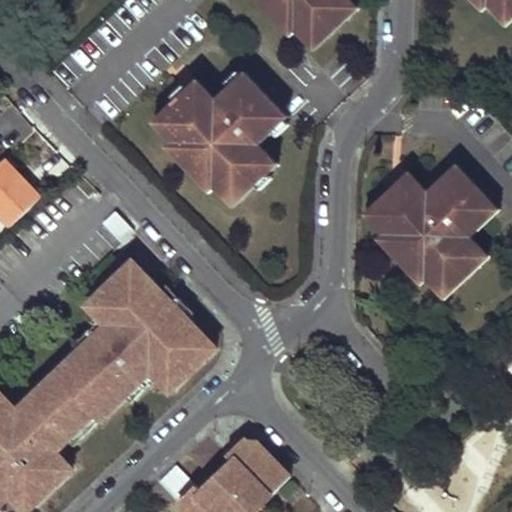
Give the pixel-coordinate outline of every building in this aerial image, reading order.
[(347,20),(359,9),(350,0),(262,0),(259,3),(280,25),(285,20),(296,32),(314,52),(337,30),(332,24),(342,15),(347,20)] [(472,0),(483,12),(488,7),(481,0),(472,0)] [(507,27),(511,22),(511,0),(481,0),(488,7),(507,27)] [(342,15),(332,24),(337,30),(347,20),(342,15)] [(285,20),(280,25),(291,37),(296,32),(285,20)] [(279,165),(260,146),(289,118),(280,109),(246,74),(218,101),(212,96),(199,108),(208,119),(200,127),(178,102),(154,124),(173,143),(184,155),(179,160),(199,182),(205,177),(216,188),(234,208),(279,165)] [(199,81),(178,102),(200,127),(208,119),(199,108),(212,96),(199,81)] [(168,148),(179,160),(184,155),(173,143),(168,148)] [(388,194),(365,216),(384,236),(395,247),(390,252),(410,274),(415,269),(426,280),(445,300),(468,278),(463,273),(473,264),(478,269),(490,257),(471,238),(493,217),(483,206),(490,200),(458,166),(429,193),(424,188),(410,200),(420,211),(411,219),(388,194)] [(410,173),(388,194),(411,219),(420,211),(410,200),(424,188),(410,173)] [(199,182),(210,193),(216,188),(205,177),(199,182)] [(500,211),(490,200),(483,206),(493,217),(500,211)] [(117,213),(103,221),(116,243),(131,235),(117,213)] [(379,240),(390,252),(395,247),(384,236),(379,240)] [(145,274),(134,262),(88,307),(107,327),(18,411),(0,392),(0,507),(11,497),(19,506),(25,500),(33,509),(69,476),(60,466),(66,461),(58,453),(70,441),(95,417),(101,423),(127,398),(152,374),(164,387),(171,394),(218,349),(189,319),(163,292),(145,274)] [(463,273),(468,278),(478,269),(473,264),(463,273)] [(410,274),(421,285),(426,280),(415,269),(410,274)] [(168,287),(163,292),(189,319),(195,314),(168,287)] [(159,392),(164,387),(152,374),(127,398),(132,403),(152,385),(159,392)] [(75,446),(101,423),(95,417),(70,441),(75,446)] [(253,438),(247,443),(258,454),(263,449),(253,438)] [(232,461),(221,472),(258,510),(291,478),(263,449),(258,454),(247,443),(244,440),(227,457),(232,461)] [(60,466),(69,476),(74,470),(66,461),(60,466)] [(221,472),(212,480),(242,511),(255,511),(258,510),(221,472)] [(242,511),(212,480),(201,491),(196,486),(180,503),(183,506),(188,511),(242,511)] [(30,511),(33,509),(25,500),(19,506),(25,511),(30,511)]
